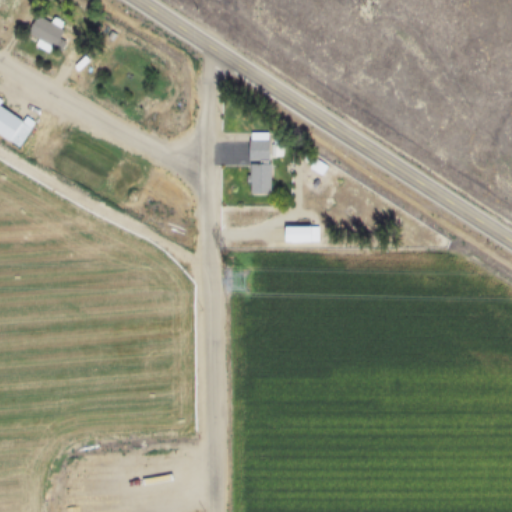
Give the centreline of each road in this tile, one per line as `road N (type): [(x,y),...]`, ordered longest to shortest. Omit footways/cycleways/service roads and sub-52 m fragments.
road 1 (residential): [(208,511),(209,130),(217,48)]
road 2 (secondary): [(511,239),(137,0)]
road 3 (residential): [(0,152),(210,271)]
road 4 (residential): [(210,164),(155,147),(0,60)]
